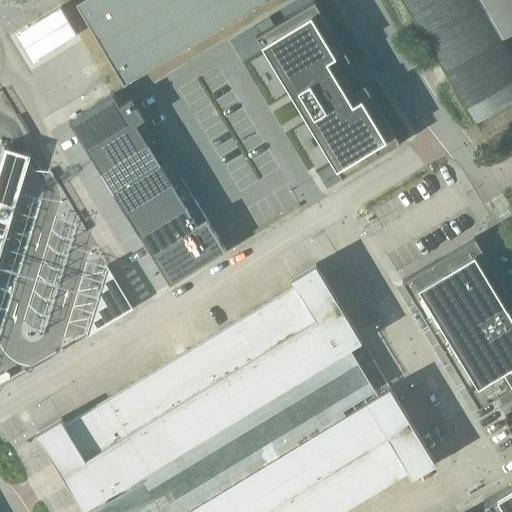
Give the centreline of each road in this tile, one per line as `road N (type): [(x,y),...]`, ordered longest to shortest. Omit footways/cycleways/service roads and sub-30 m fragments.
road 1 (unclassified): [(328,209),(483,466),(407,511)]
road 2 (unknown): [(295,167),(222,61),(210,59),(170,82),(166,101),(220,188),(238,201),(252,196)]
road 3 (unclassified): [(0,55),(150,317)]
road 4 (unclassified): [(150,317),(328,209)]
road 5 (unclassified): [(0,409),(150,317)]
road 6 (unclassified): [(448,137),(360,0)]
road 7 (unclassified): [(328,209),(448,137)]
